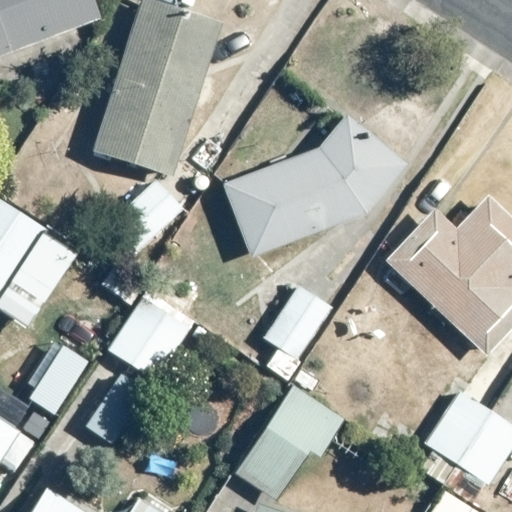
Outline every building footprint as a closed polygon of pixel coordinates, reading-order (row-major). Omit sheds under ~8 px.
[(93,0),(0,0),(0,56),(101,18),(93,0)] [(225,21),(160,0),(142,0),(93,152),(173,178),(225,21)] [(320,146),(221,182),(250,260),(366,217),(410,163),(347,113),(320,146)] [(179,213),(155,182),(114,213),(137,244),(179,213)] [(435,207),(384,260),(487,358),(511,331),(511,216),(489,195),(457,228),(435,207)] [(0,295),(43,230),(0,200),(0,295)] [(268,360),(293,377),(333,315),(287,285),(258,331),(278,345),(268,360)] [(189,326),(141,295),(106,350),(154,381),(189,326)] [(343,420),(291,388),(236,476),(278,502),(311,449),(321,455),(343,420)] [(511,446),(511,425),(459,391),(425,444),(487,484),(511,446)] [(0,464),(22,430),(0,416),(0,464)] [(130,511),(85,511),(49,489),(33,511),(162,511),(140,498),(130,511)] [(474,511),(440,489),(424,511),(474,511)] [(285,511),(259,502),(255,511),(285,511)]
